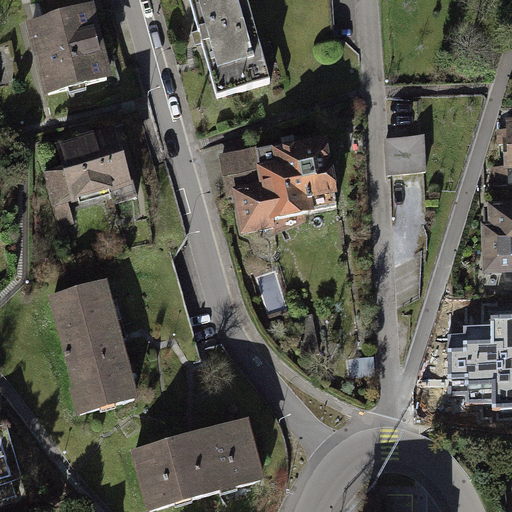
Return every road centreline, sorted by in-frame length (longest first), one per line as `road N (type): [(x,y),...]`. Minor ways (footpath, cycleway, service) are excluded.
road 1 (residential): [(136,0),(238,347),(340,471)]
road 2 (tertiary): [(469,511),(438,463),(408,445),(370,446),(340,471)]
